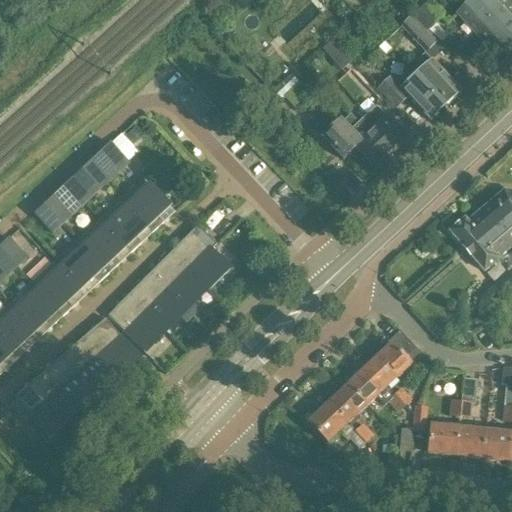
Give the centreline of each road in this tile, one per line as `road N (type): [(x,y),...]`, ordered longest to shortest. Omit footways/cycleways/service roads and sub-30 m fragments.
road 1 (residential): [(0,231),(145,102),(179,110),(239,174)]
road 2 (residential): [(225,431),(289,480),(395,481),(511,496)]
road 3 (residential): [(17,378),(239,174)]
road 4 (residential): [(511,62),(309,249)]
road 5 (secondary): [(328,279),(511,112)]
road 6 (residential): [(309,249),(172,381),(192,404)]
road 7 (secondary): [(328,279),(192,404)]
road 8 (secondary): [(205,414),(311,309),(328,279)]
road 9 (residential): [(225,431),(357,308)]
road 10 (residential): [(511,355),(454,358),(433,348),(393,305),(373,300),(357,308)]
road 11 (secondary): [(192,404),(142,457),(106,511)]
road 12 (secondary): [(124,511),(205,414)]
